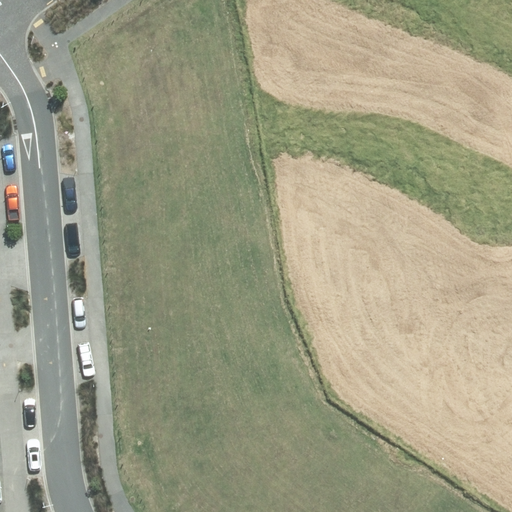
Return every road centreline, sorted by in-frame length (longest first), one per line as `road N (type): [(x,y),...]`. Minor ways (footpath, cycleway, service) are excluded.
road 1 (residential): [(0,45),(36,122),(75,511)]
road 2 (unknown): [(96,511),(137,485),(171,480),(248,511)]
